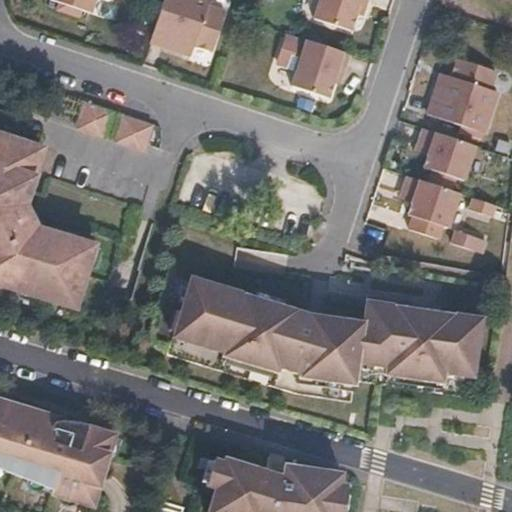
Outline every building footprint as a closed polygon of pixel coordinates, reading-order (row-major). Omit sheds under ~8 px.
[(92,13),(95,0),(109,0),(110,0),(52,0),(52,1),(61,4),(58,12),(80,19),(83,10),(92,13)] [(215,51),(226,14),(208,7),(210,0),(165,0),(151,43),(192,55),(195,45),(215,51)] [(364,18),(368,4),(369,0),(322,0),(315,21),(350,32),(355,15),(364,18)] [(280,65),(299,71),(308,42),(290,36),(280,65)] [(328,100),(333,85),(342,87),(346,73),(351,57),(308,42),(299,71),(293,88),(328,100)] [(456,56),(451,74),(440,71),(426,111),(484,130),(496,90),(490,87),(496,69),(456,56)] [(103,137),(112,111),(83,102),(74,129),(103,137)] [(142,151),(151,124),(123,115),(114,141),(142,151)] [(414,149),(426,152),(422,164),(431,167),(426,181),(450,188),(454,174),(463,177),(474,144),(421,127),(414,149)] [(24,207),(34,178),(31,177),(40,149),(0,136),(0,286),(70,310),(91,248),(63,240),(63,236),(37,227),(24,207)] [(448,225),(459,191),(450,188),(426,181),(405,174),(398,196),(410,200),(407,212),(412,214),(409,226),(440,236),(443,223),(448,225)] [(490,214),(494,203),(472,196),(469,207),(490,214)] [(474,247),(478,235),(456,228),(452,241),(474,247)] [(482,250),(486,238),(478,235),(474,247),(482,250)] [(469,379),(480,319),(365,302),(362,323),(308,315),(190,280),(171,339),(222,354),(221,357),(277,375),(278,371),(299,377),(298,380),(354,389),(358,365),(381,369),(380,377),(440,386),(442,375),(469,379)] [(113,439),(68,425),(0,403),(0,471),(51,492),(49,497),(91,509),(113,439)] [(262,467),(261,471),(220,459),(219,462),(205,458),(197,482),(203,484),(204,486),(211,488),(204,511),(345,511),(347,497),(345,494),(343,492),(343,486),(335,485),(337,475),(281,468),(278,469),(262,467)]
